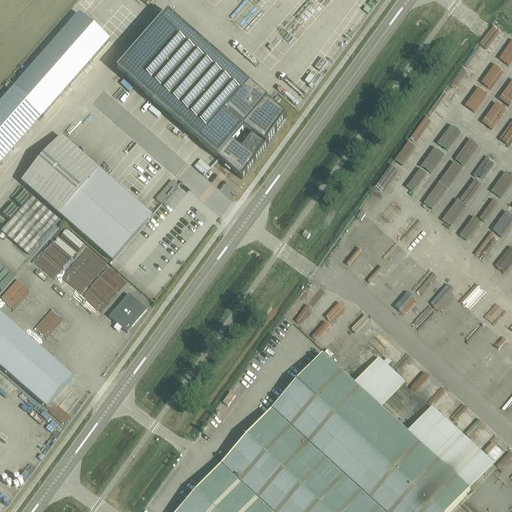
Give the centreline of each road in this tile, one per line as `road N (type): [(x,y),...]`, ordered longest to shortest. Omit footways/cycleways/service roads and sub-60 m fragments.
road 1 (tertiary): [(37,511),(413,0)]
road 2 (tertiary): [(402,0),(26,511)]
